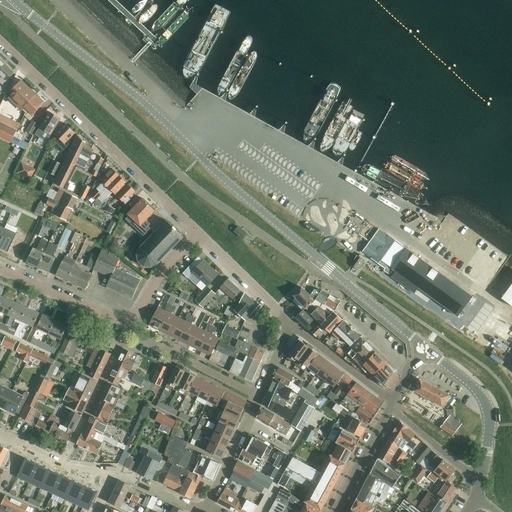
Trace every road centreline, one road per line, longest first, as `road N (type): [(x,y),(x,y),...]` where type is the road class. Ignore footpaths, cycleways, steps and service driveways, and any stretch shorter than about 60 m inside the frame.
road 1 (tertiary): [(425,348),(171,130)]
road 2 (residential): [(196,232),(0,41)]
road 3 (tertiary): [(171,130),(14,0)]
road 4 (residential): [(171,130),(158,92),(58,0)]
road 5 (residential): [(62,464),(129,327)]
road 6 (tertiary): [(482,470),(485,402),(425,348)]
road 7 (residential): [(129,327),(0,266)]
road 8 (residential): [(294,325),(196,232)]
road 9 (residential): [(393,404),(294,325)]
road 10 (residential): [(257,394),(204,506)]
road 11 (residential): [(393,404),(337,511)]
